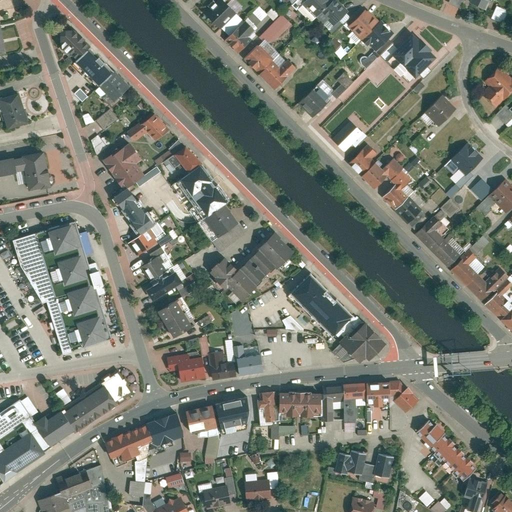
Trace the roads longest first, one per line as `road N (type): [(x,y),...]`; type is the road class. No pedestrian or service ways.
road 1 (residential): [(404,367),(386,328),(60,0)]
road 2 (secondary): [(511,349),(167,0)]
road 3 (secondary): [(404,367),(239,385),(158,404)]
road 4 (residential): [(56,0),(40,29),(89,178),(86,207)]
road 5 (residential): [(86,207),(105,232),(158,404)]
road 6 (secondary): [(158,404),(101,430),(0,504)]
road 7 (residential): [(404,367),(511,461)]
road 8 (residential): [(481,38),(467,63),(466,101),(511,151)]
